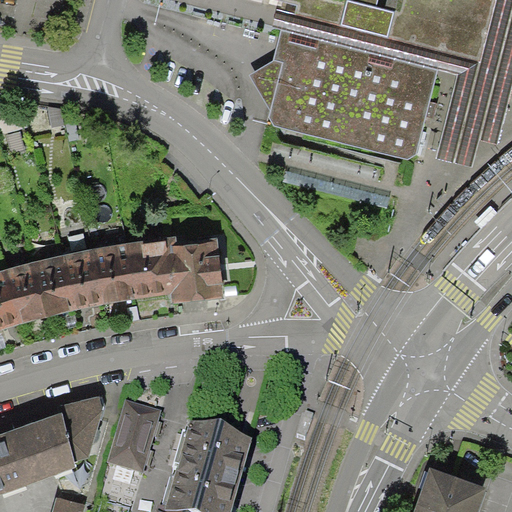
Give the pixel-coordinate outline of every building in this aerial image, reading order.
[(511,0),(281,0),(299,4),(297,11),(279,7),(276,15),(274,26),(281,28),(387,55),(405,59),(423,64),(440,68),(460,74),(438,157),(458,161),(474,166),(481,138),(499,143),(507,111),(511,92),(511,0)] [(387,55),(281,28),(272,58),(249,73),(270,107),(268,116),(273,126),(272,132),(279,141),(380,167),(382,160),(398,164),(400,158),(406,160),(417,152),(440,68),(423,64),(405,59),(387,55)] [(0,331),(45,317),(119,302),(171,293),(173,304),(224,298),(218,239),(178,243),(177,235),(117,244),(57,256),(0,271),(0,331)] [(98,398),(0,433),(0,495),(88,465),(102,413),(98,398)] [(162,418),(124,408),(107,469),(145,480),(162,418)] [(234,511),(250,458),(188,441),(168,511),(234,511)] [(431,473),(416,511),(474,511),(482,492),(431,473)] [(87,511),(89,508),(54,499),(50,511),(87,511)]
